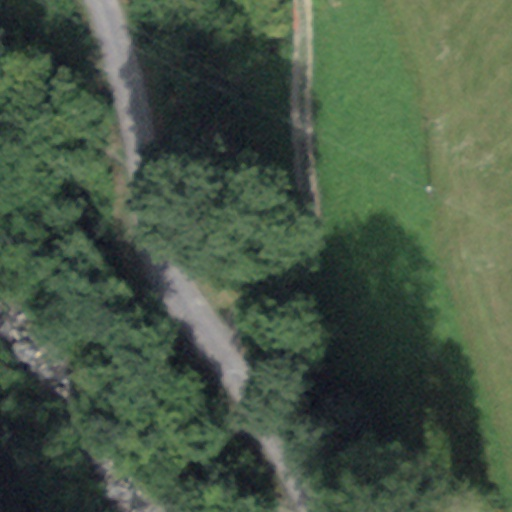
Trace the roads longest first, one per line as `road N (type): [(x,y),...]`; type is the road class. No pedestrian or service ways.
road 1 (unclassified): [(311,511),(207,337),(156,232),(133,109),(95,0)]
road 2 (track): [(299,0),(317,252),(307,273),(207,337)]
